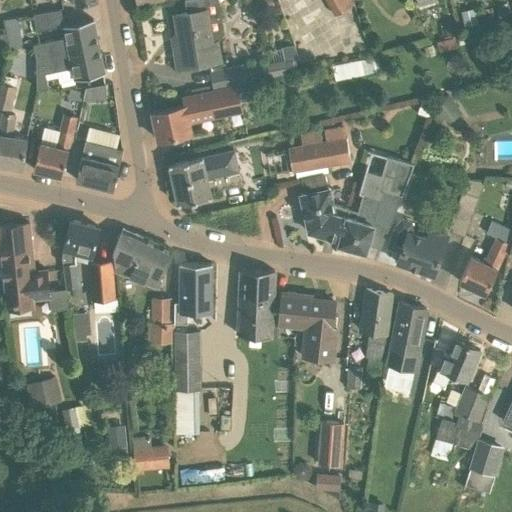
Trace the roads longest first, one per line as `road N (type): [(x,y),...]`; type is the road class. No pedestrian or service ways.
road 1 (unclassified): [(149,224),(380,274),(511,338)]
road 2 (residential): [(110,0),(149,224)]
road 3 (residential): [(149,224),(0,185)]
